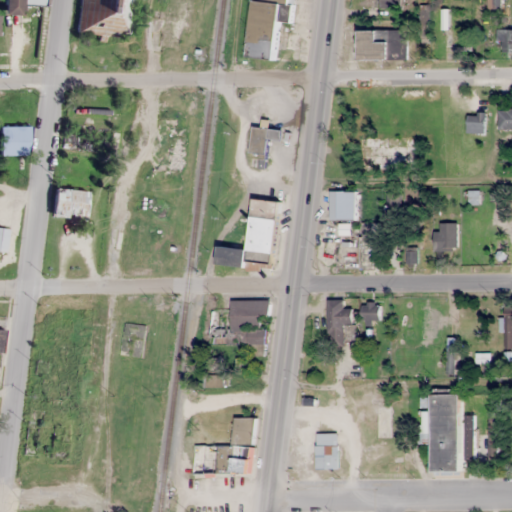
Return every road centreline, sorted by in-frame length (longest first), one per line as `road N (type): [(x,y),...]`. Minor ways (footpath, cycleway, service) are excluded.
road 1 (secondary): [(266,511),(327,0)]
road 2 (residential): [(4,511),(64,0)]
road 3 (residential): [(0,82),(315,77)]
road 4 (residential): [(294,283),(0,286)]
road 5 (residential): [(511,497),(268,501)]
road 6 (residential): [(511,284),(294,283)]
road 7 (residential): [(511,78),(315,77)]
